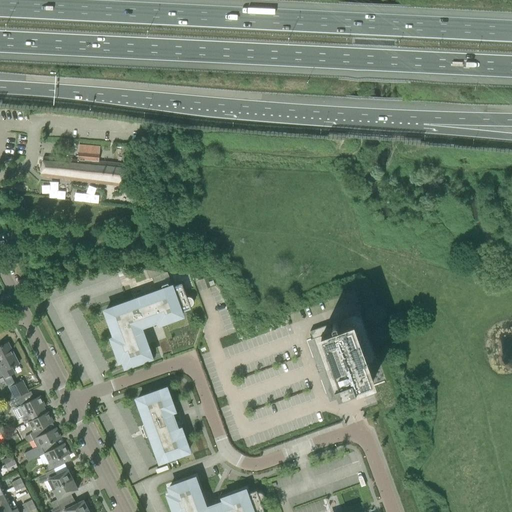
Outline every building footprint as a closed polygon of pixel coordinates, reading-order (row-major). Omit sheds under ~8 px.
[(69,139),(61,138),(61,146),(68,147),(69,139)] [(78,145),(78,152),(77,160),(74,160),(43,157),(41,176),(122,187),(125,165),(98,162),(100,147),(78,145)] [(42,184),(42,194),(49,194),(49,198),(58,198),(58,191),(67,191),(67,182),(50,181),(50,185),(42,184)] [(151,277),(165,272),(145,270),(149,280),(151,279),(151,277)] [(166,272),(165,272),(151,277),(151,279),(154,287),(170,282),(166,272)] [(160,323),(182,316),(181,312),(191,308),(190,306),(192,305),(193,302),(193,300),(191,298),(189,296),(186,297),(181,283),(146,296),(143,297),(142,294),(136,296),(137,300),(134,301),(134,300),(105,310),(115,338),(112,339),(120,361),(123,360),(125,366),(151,357),(140,326),(158,320),(160,323)] [(330,324),(310,331),(322,364),(324,369),(330,387),(335,385),(339,394),(356,388),(355,385),(358,384),(359,386),(373,380),(367,365),(377,361),(359,313),(337,321),(339,329),(332,331),(330,324)] [(0,362),(0,371),(2,375),(4,378),(14,373),(11,367),(18,364),(8,343),(0,346),(0,358),(2,361),(0,362)] [(238,343),(227,347),(230,355),(241,352),(238,343)] [(22,381),(13,385),(8,388),(14,399),(19,396),(21,395),(28,392),(22,381)] [(177,430),(170,412),(174,410),(166,388),(137,399),(146,424),(147,424),(148,427),(144,428),(147,434),(150,433),(151,436),(150,436),(160,461),(189,451),(181,429),(177,430)] [(19,396),(14,399),(9,401),(12,406),(18,403),(20,406),(12,410),(17,419),(21,418),(24,424),(29,422),(42,415),(39,409),(45,406),(39,396),(25,403),(21,395),(19,396)] [(47,412),(42,415),(29,422),(34,432),(30,434),(33,439),(45,433),(43,427),(53,422),(47,412)] [(45,433),(33,439),(37,446),(24,453),(29,461),(45,453),(53,448),(51,443),(61,438),(55,428),(45,433)] [(33,439),(30,434),(24,437),(27,442),(33,439)] [(53,448),(45,453),(50,463),(46,465),(49,471),(53,469),(62,465),(59,459),(68,454),(69,454),(63,443),(53,448)] [(5,465),(14,460),(12,456),(3,461),(5,465)] [(16,464),(14,460),(5,465),(7,469),(16,464)] [(49,471),(37,477),(40,483),(48,479),(53,489),(72,479),(71,477),(73,476),(70,471),(68,472),(67,469),(56,475),(53,469),(49,471)] [(206,509),(200,492),(194,478),(169,487),(171,494),(168,495),(174,511),(264,511),(260,502),(263,500),(264,498),(263,495),(262,493),(260,492),(257,492),(256,490),(246,494),(245,490),(223,498),(224,502),(206,509)] [(13,487),(22,483),(21,479),(11,484),(13,487)] [(72,479),(53,489),(58,499),(70,493),(77,489),(76,487),(78,486),(75,481),(73,481),(72,479)] [(24,487),(22,483),(13,487),(15,491),(24,487)] [(4,491),(0,493),(0,507),(10,502),(4,491)] [(24,509),(33,504),(31,500),(22,505),(24,509)] [(53,509),(59,506),(56,500),(50,503),(53,509)] [(69,500),(59,506),(61,511),(64,510),(64,511),(84,511),(88,510),(87,508),(89,507),(86,502),(84,503),(83,500),(75,504),(72,506),(69,500)] [(13,508),(10,502),(0,507),(0,511),(16,511),(18,511),(16,506),(13,508)]
